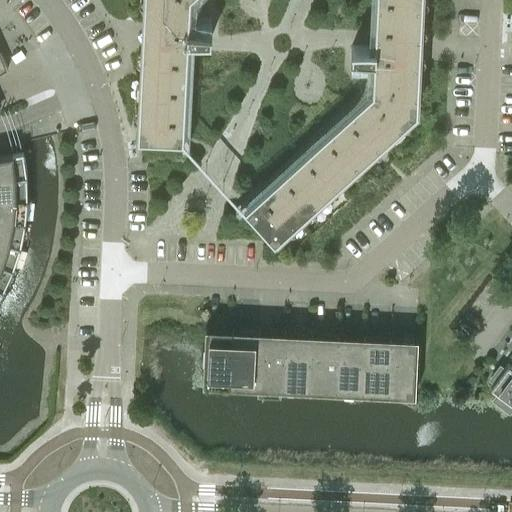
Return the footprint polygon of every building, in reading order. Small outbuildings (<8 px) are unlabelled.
[(189,0),(144,0),(143,20),(142,37),(142,47),(137,136),(186,138),(190,49),(187,49),(187,43),(188,37),(199,37),(210,37),(211,18),(189,16),(189,0)] [(417,109),(419,62),(421,0),(373,0),(372,32),(375,32),(374,45),(363,45),(358,45),(352,45),(351,64),(373,65),(372,88),(244,205),(274,239),(417,109)] [(0,153),(0,175),(27,174),(24,149),(0,153)] [(0,196),(28,198),(27,174),(0,175),(0,196)] [(0,217),(25,221),(28,198),(0,196),(0,217)] [(0,239),(20,245),(25,221),(0,217),(0,239)] [(0,262),(13,267),(20,245),(0,239),(0,262)] [(0,287),(3,289),(13,267),(0,262),(0,287)] [(230,379),(232,331),(205,330),(204,345),(203,345),(202,362),(203,362),(202,377),(230,379)] [(258,332),(232,331),(230,379),(256,380),(258,332)] [(282,381),(285,334),(258,332),(256,380),(282,381)] [(309,383),(311,335),(285,334),(282,381),(309,383)] [(335,384),(337,336),(311,335),(309,383),(335,384)] [(361,385),(364,338),(337,336),(335,384),(361,385)] [(388,386),(390,339),(364,338),(361,385),(388,386)] [(390,339),(388,386),(415,388),(416,372),(417,372),(418,356),(417,356),(417,340),(390,339)] [(511,365),(507,362),(504,367),(500,364),(490,377),(494,380),(490,385),(498,391),(493,398),(509,410),(511,405),(511,365)]
